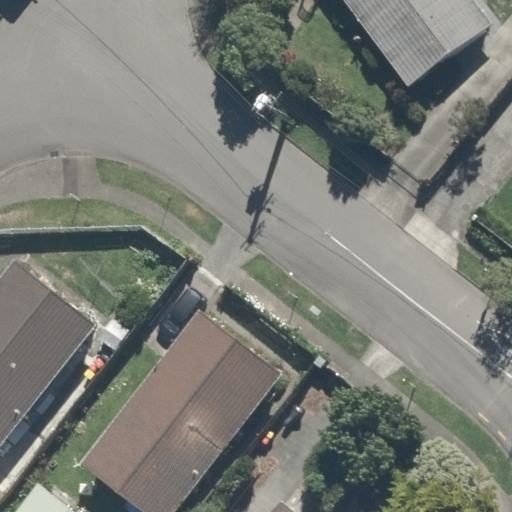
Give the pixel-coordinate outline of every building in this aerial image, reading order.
[(479,0),(343,0),(408,84),(493,18),(479,0)] [(22,255),(0,282),(0,484),(2,482),(0,479),(0,444),(102,321),(22,255)] [(144,511),(180,511),(293,366),(207,299),(80,463),(144,511)] [(91,511),(39,473),(9,511),(91,511)] [(300,511),(282,497),(269,511),(300,511)]
